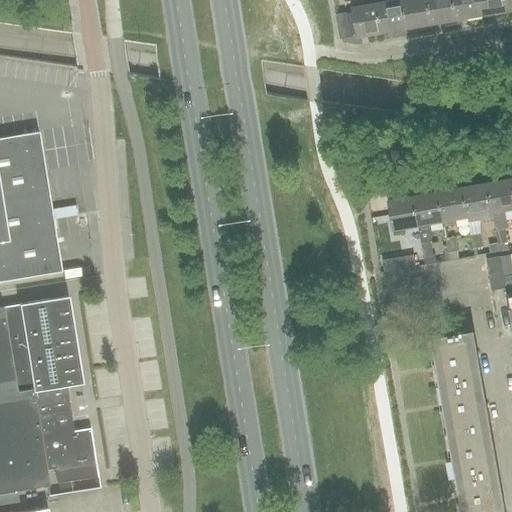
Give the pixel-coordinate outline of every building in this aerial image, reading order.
[(408,29),(403,0),(377,0),(378,3),(383,33),(408,29)] [(433,24),(428,0),(403,0),(408,29),(433,24)] [(454,0),(428,0),(433,24),(458,20),(454,0)] [(479,0),(454,0),(458,20),(483,16),(479,0)] [(505,0),(479,0),(483,16),(507,11),(505,0)] [(378,3),(364,5),(363,1),(352,2),(354,12),(338,15),(342,40),(383,33),(378,3)] [(0,282),(62,272),(39,132),(0,138),(0,282)] [(511,178),(488,183),(494,213),(493,213),(494,218),(499,244),(509,243),(507,229),(505,216),(504,211),(511,209),(511,178)] [(488,183),(464,188),(469,217),(468,217),(469,222),(494,218),(493,213),(494,213),(488,183)] [(469,217),(464,188),(439,192),(444,222),(444,227),(455,225),(455,220),(468,217),(469,217)] [(439,192),(414,196),(419,226),(420,231),(424,258),(434,256),(431,242),(433,239),(431,229),(430,224),(444,222),(439,192)] [(419,226),(414,196),(389,201),(395,236),(406,234),(405,229),(419,226)] [(484,247),(481,233),(471,235),(474,249),(484,247)] [(456,237),(448,239),(450,253),(458,251),(456,237)] [(509,243),(499,244),(500,252),(510,250),(509,243)] [(499,244),(490,246),(492,253),(500,252),(499,244)] [(415,255),(399,258),(402,271),(417,268),(415,255)] [(435,265),(434,256),(424,258),(426,266),(435,265)] [(511,275),(505,277),(501,257),(487,259),(493,291),(507,288),(511,319),(511,275)] [(74,431),(66,386),(82,383),(68,297),(0,307),(0,492),(49,485),(46,470),(95,462),(90,429),(74,431)] [(462,511),(506,511),(475,333),(433,340),(462,511)]
